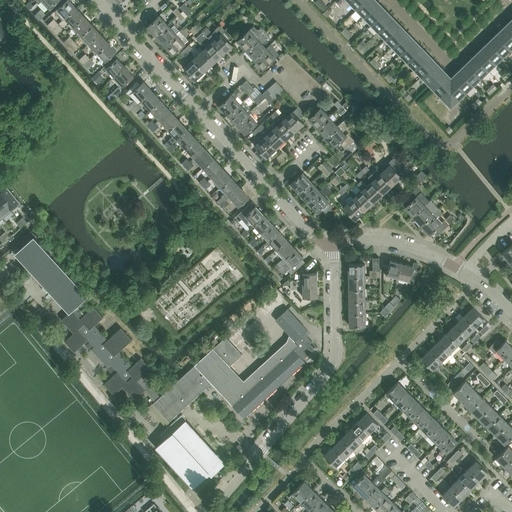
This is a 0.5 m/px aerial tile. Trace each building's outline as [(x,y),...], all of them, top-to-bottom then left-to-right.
[(38,2),(40,0),(48,9),(51,6),(57,0),(38,0),(37,1),(38,2)] [(57,0),(51,6),(48,9),(50,11),(61,0),(60,0),(57,0)] [(65,17),(76,8),(68,0),(66,0),(55,11),(63,19),(65,17)] [(317,0),(315,2),(323,11),(327,7),(320,0),(317,0)] [(511,0),(346,0),(428,85),(431,88),(450,108),(511,48),(511,0)] [(30,1),(25,5),(29,10),(33,5),(30,1)] [(185,4),(181,8),(188,16),(193,12),(185,4)] [(71,28),(73,26),(84,16),(76,8),(65,17),(70,22),(67,25),(71,28)] [(41,9),(35,15),(39,20),(46,14),(41,9)] [(177,16),(182,22),(186,19),(180,13),(177,16)] [(79,37),(81,34),(92,25),(84,16),(73,26),(78,31),(76,33),(79,37)] [(158,16),(147,26),(155,36),(166,26),(158,16)] [(58,24),(54,19),(48,26),(52,30),(58,24)] [(197,23),(193,27),(197,32),(202,28),(197,23)] [(63,29),(58,24),(52,30),(57,35),(63,29)] [(100,33),(92,25),(81,34),(89,43),(100,33)] [(169,29),(166,26),(155,36),(164,45),(180,31),(174,25),(169,29)] [(211,34),(207,37),(212,42),(223,54),(232,45),(227,39),(230,36),(224,30),(224,29),(220,25),(219,26),(219,25),(211,34)] [(254,25),(237,41),(245,50),(266,31),(261,26),(259,29),(257,29),(254,25)] [(206,36),(211,31),(206,26),(202,30),(203,32),(206,36)] [(197,32),(193,27),(189,30),(194,35),(197,32)] [(237,35),(232,29),(228,33),(233,38),(237,35)] [(175,35),(164,45),(172,55),(188,40),(180,31),(175,35)] [(269,35),(266,31),(245,50),(254,59),(266,48),(261,43),(269,35)] [(207,37),(206,36),(203,32),(198,36),(196,39),(200,44),(207,37)] [(108,42),(100,33),(89,43),(94,48),(92,50),(95,54),(97,52),(108,42)] [(74,41),(70,36),(63,42),(67,47),(74,41)] [(78,46),(74,41),(67,47),(72,52),(78,46)] [(97,52),(105,60),(116,51),(108,42),(97,52)] [(212,42),(202,50),(214,63),(223,54),(212,42)] [(189,54),(195,48),(192,45),(186,51),(189,54)] [(271,49),(268,46),(266,48),(254,59),(262,69),(275,58),(269,51),(271,49)] [(202,50),(193,59),(204,71),(214,63),(202,50)] [(291,55),(287,51),(278,61),(282,64),(291,55)] [(90,59),(85,54),(79,60),(83,65),(90,59)] [(286,68),(295,59),(291,55),(282,64),(286,68)] [(111,73),(109,75),(112,78),(125,67),(117,58),(106,67),(111,73)] [(94,63),(90,59),(83,65),(88,69),(94,63)] [(184,67),(195,80),(204,71),(193,59),(184,67)] [(290,72),(299,63),(295,59),(286,68),(290,72)] [(294,76),(303,67),(299,63),(290,72),(294,76)] [(112,78),(119,86),(111,93),(116,98),(124,90),(121,87),(133,76),(125,67),(112,78)] [(298,80),(307,71),(303,67),(294,76),(298,80)] [(302,84),(312,75),(307,71),(298,80),(302,84)] [(96,84),(103,78),(98,73),(92,79),(96,84)] [(307,88),(316,79),(312,75),(302,84),(307,88)] [(312,93),(321,83),(320,83),(316,79),(307,88),(312,93)] [(250,95),(255,90),(246,80),(241,85),(250,95)] [(143,81),(133,90),(142,100),(152,91),(143,81)] [(280,94),(284,90),(276,81),(271,85),(280,94)] [(316,97),(325,87),(321,83),(312,93),(316,97)] [(275,98),(280,94),(271,85),(267,89),(275,98)] [(316,97),(320,101),(329,92),(325,87),(316,97)] [(270,103),(275,98),(267,89),(262,94),(265,98),(270,103)] [(152,91),(142,100),(151,110),(161,101),(152,91)] [(260,92),(253,99),(258,105),(265,98),(262,94),(260,92)] [(219,105),(228,115),(239,105),(238,105),(240,103),(236,98),(237,97),(235,94),(231,94),(230,95),(219,105)] [(125,100),(129,105),(134,101),(129,96),(125,100)] [(161,101),(151,110),(160,119),(169,110),(161,101)] [(238,105),(239,105),(228,115),(236,124),(247,114),(251,110),(242,101),(240,103),(238,105)] [(338,109),(343,114),(346,111),(341,105),(338,109)] [(321,106),(308,118),(317,128),(330,116),(321,106)] [(284,113),(280,117),(283,119),(294,132),(304,123),(300,119),(304,116),(296,107),(287,116),(284,113)] [(169,129),(178,120),(169,110),(160,119),(169,129)] [(245,134),(256,123),(247,114),(236,124),(245,134)] [(325,137),(338,125),(330,116),(317,128),(325,137)] [(274,121),(270,124),(273,128),(275,130),(285,140),(294,132),(283,119),(277,124),(274,121)] [(187,130),(178,120),(169,129),(175,136),(166,144),(168,147),(173,143),(177,138),(177,139),(187,130)] [(348,126),(343,121),(338,125),(325,137),(334,147),(339,142),(345,148),(353,141),(347,134),(347,135),(342,129),(343,128),(344,130),(348,126)] [(369,135),(374,130),(368,123),(363,128),(369,135)] [(252,132),(255,136),(260,132),(257,128),(252,132)] [(273,128),(264,136),(266,138),(276,149),(285,140),(275,130),(273,128)] [(187,130),(177,139),(186,148),(196,139),(187,130)] [(258,149),(254,152),(261,160),(265,157),(266,157),(276,149),(266,138),(264,136),(255,145),(256,147),(258,149)] [(196,139),(186,148),(195,157),(204,149),(196,139)] [(370,155),(367,151),(371,147),(375,143),(373,141),(373,140),(369,144),(368,143),(363,148),(363,150),(365,152),(369,156),(370,155)] [(195,157),(196,159),(203,167),(213,158),(204,149),(195,157)] [(332,156),(327,160),(334,168),(339,164),(332,156)] [(213,158),(203,167),(212,177),(222,168),(213,158)] [(390,166),(382,174),(392,185),(401,176),(398,173),(403,168),(395,159),(392,162),(391,161),(390,161),(388,163),(390,166)] [(321,164),(318,167),(322,172),(329,165),(325,161),(322,164),(321,164)] [(330,173),(329,172),(332,169),(329,165),(322,172),(326,177),(330,173)] [(369,169),(366,165),(361,170),(364,174),(369,169)] [(221,187),(231,178),(222,168),(212,177),(221,187)] [(377,169),(368,177),(372,182),(383,194),(392,185),(382,174),(377,169)] [(423,171),(418,176),(422,180),(427,175),(425,173),(423,171)] [(301,173),(290,183),(299,193),(310,183),(301,173)] [(411,176),(413,178),(408,182),(413,188),(422,180),(418,176),(415,173),(411,176)] [(331,181),(335,185),(339,182),(338,181),(341,178),(337,174),(331,181)] [(207,181),(204,177),(199,182),(202,186),(207,181)] [(216,202),(220,205),(225,201),(225,200),(230,196),(240,187),(231,178),(221,187),(225,191),(221,196),(222,197),(216,202)] [(361,180),(357,184),(363,191),(373,202),(383,194),(372,182),(367,187),(361,180)] [(205,189),(210,184),(207,181),(202,186),(205,189)] [(319,192),(310,183),(299,193),(307,202),(319,192)] [(6,185),(0,190),(0,196),(12,211),(21,203),(6,185)] [(326,185),(319,192),(307,202),(316,212),(327,201),(324,197),(331,191),(326,185)] [(238,206),(248,197),(240,187),(230,196),(238,206)] [(338,191),(341,195),(346,190),(343,187),(338,191)] [(411,201),(404,207),(412,215),(424,204),(425,205),(429,201),(421,192),(417,188),(407,197),(411,201)] [(354,199),(364,210),(373,202),(363,191),(354,199)] [(348,205),(344,208),(355,219),(364,210),(354,199),(351,195),(345,201),(348,205)] [(0,196),(0,214),(3,218),(12,211),(0,196)] [(420,224),(432,213),(433,213),(439,208),(434,204),(431,199),(425,205),(424,204),(412,215),(420,224)] [(225,201),(220,205),(223,209),(228,204),(225,201)] [(248,205),(238,214),(249,227),(252,224),(253,224),(264,214),(256,205),(251,209),(248,205)] [(439,208),(433,213),(432,213),(420,224),(429,234),(434,230),(437,234),(448,224),(444,220),(441,222),(437,218),(442,212),(439,208)] [(21,213),(17,217),(21,222),(25,218),(21,213)] [(264,214),(253,224),(260,232),(271,222),(264,214)] [(450,214),(445,219),(449,223),(454,218),(450,214)] [(271,222),(260,232),(268,241),(279,231),(271,222)] [(268,241),(266,243),(268,246),(271,244),(276,249),(287,239),(279,231),(268,241)] [(88,295),(33,235),(14,253),(44,285),(42,287),(46,292),(48,290),(59,301),(69,312),(61,319),(73,333),(64,341),(74,352),(87,339),(90,342),(88,344),(92,348),(91,349),(107,367),(108,366),(112,370),(114,368),(117,371),(103,383),(114,394),(122,386),(134,400),(144,391),(148,395),(154,401),(152,403),(165,418),(168,421),(172,418),(215,378),(225,390),(222,393),(223,395),(225,397),(229,393),(233,399),(229,402),(243,417),(267,396),(304,362),(302,360),(315,348),(316,347),(314,346),(302,333),(306,330),(287,309),(276,319),(290,335),(287,342),(243,382),(229,367),(237,358),(242,354),(226,336),(221,340),(160,396),(142,377),(150,369),(140,357),(131,365),(118,352),(131,339),(120,327),(107,339),(94,325),(103,317),(93,306),(84,314),(76,306),(88,295)] [(287,239),(276,249),(284,257),(294,247),(287,239)] [(511,244),(501,253),(509,262),(511,260),(511,244)] [(284,257),(277,264),(280,267),(283,264),(291,273),(291,274),(305,262),(301,258),(303,256),(294,247),(284,257)] [(386,274),(398,277),(401,263),(390,260),(388,266),(383,265),(383,273),(386,274)] [(412,271),(413,266),(401,263),(398,277),(409,281),(409,283),(413,284),(417,272),(412,271)] [(364,264),(348,264),(348,276),(364,276),(364,264)] [(317,284),(317,273),(302,273),(302,280),(296,280),(296,281),(290,281),(290,285),(296,285),(303,285),(317,284)] [(348,289),(364,288),(364,276),(348,276),(348,289)] [(303,285),(303,297),(317,297),(317,284),(303,285)] [(364,300),(364,288),(348,289),(348,301),(364,300)] [(144,293),(137,300),(142,306),(150,300),(144,293)] [(364,312),(364,300),(348,301),(349,313),(364,312)] [(389,302),(385,307),(390,311),(394,306),(389,302)] [(385,307),(380,312),(385,317),(390,311),(385,307)] [(467,335),(484,318),(473,307),(455,324),(467,335)] [(370,331),(370,324),(365,324),(364,312),(349,313),(349,325),(357,325),(357,332),(370,331)] [(231,319),(224,326),(230,332),(237,325),(231,319)] [(467,335),(455,324),(438,341),(450,352),(467,335)] [(486,325),(479,332),(482,335),(489,328),(486,325)] [(481,336),(478,333),(471,340),(474,343),(481,336)] [(462,348),(466,351),(472,345),(468,340),(466,342),(467,343),(462,348)] [(493,352),(495,350),(504,359),(511,351),(511,346),(505,340),(501,345),(496,340),(489,348),(493,352)] [(421,358),(432,370),(450,352),(438,341),(421,358)] [(474,366),(470,362),(464,367),(468,371),(474,366)] [(491,371),(483,362),(479,366),(487,375),(491,371)] [(460,379),(465,374),(461,370),(456,375),(460,379)] [(496,376),(491,371),(487,375),(492,380),(496,376)] [(480,372),(476,376),(481,381),(485,377),(480,372)] [(460,379),(456,375),(450,381),(454,385),(460,379)] [(486,386),(490,382),(485,377),(481,381),(486,386)] [(465,380),(453,392),(462,401),(474,389),(465,380)] [(397,382),(386,393),(395,402),(406,390),(397,382)] [(505,383),(500,387),(505,392),(509,388),(505,383)] [(470,409),(482,397),(474,389),(462,401),(470,409)] [(497,389),(493,393),(498,398),(502,394),(497,389)] [(406,390),(395,402),(403,410),(415,399),(406,390)] [(503,403),(507,399),(502,394),(498,398),(503,403)] [(479,418),(491,406),(482,397),(470,409),(479,418)] [(415,399),(403,410),(412,419),(423,407),(415,399)] [(487,426),(499,414),(491,406),(479,418),(487,426)] [(423,407),(412,419),(420,427),(432,416),(423,407)] [(377,410),(373,413),(378,418),(382,415),(377,410)] [(367,412),(358,421),(369,432),(378,424),(367,412)] [(183,422),(182,422),(185,418),(181,414),(160,434),(165,439),(156,447),(192,487),(220,461),(183,422)] [(496,435),(508,423),(499,414),(487,426),(496,435)] [(383,423),(386,419),(382,415),(378,418),(383,423)] [(432,416),(420,427),(429,436),(440,424),(432,416)] [(358,421),(350,429),(361,441),(369,432),(358,421)] [(505,444),(511,436),(511,427),(508,423),(496,435),(505,444)] [(429,436),(432,439),(437,444),(449,433),(440,424),(429,436)] [(394,426),(390,430),(395,435),(399,431),(394,426)] [(350,429),(341,438),(352,449),(361,441),(350,429)] [(401,441),(404,437),(399,431),(395,435),(401,441)] [(382,438),(385,442),(391,436),(387,432),(382,438)] [(446,453),(457,442),(449,433),(437,444),(446,453)] [(341,438),(332,447),(344,458),(352,449),(341,438)] [(411,443),(407,447),(412,452),(416,448),(411,443)] [(239,444),(232,450),(237,456),(244,450),(239,444)] [(374,453),(379,448),(375,444),(370,449),(374,453)] [(511,449),(508,446),(496,457),(504,466),(511,458),(511,449)] [(332,447),(324,455),(335,467),(344,458),(332,447)] [(417,457),(421,454),(416,448),(412,452),(417,457)] [(370,449),(364,455),(368,459),(374,453),(370,449)] [(448,460),(452,463),(456,458),(453,455),(448,460)] [(372,471),(377,476),(372,482),(376,486),(391,471),(376,456),(372,460),(377,465),(372,471)] [(433,466),(428,460),(424,464),(429,470),(433,466)] [(487,472),(476,460),(467,469),(479,480),(487,472)] [(362,465),(358,461),(352,467),(356,471),(362,465)] [(351,476),(356,471),(352,467),(347,472),(351,476)] [(445,470),(441,467),(436,472),(440,476),(445,470)] [(459,478),(470,489),(479,480),(467,469),(459,478)] [(436,472),(431,477),(435,481),(440,476),(436,472)] [(376,486),(372,482),(364,474),(358,480),(353,485),(365,497),(376,486)] [(395,474),(391,478),(397,483),(400,480),(395,474)] [(450,486),(462,498),(470,489),(459,478),(450,486)] [(401,488),(405,484),(400,480),(397,483),(401,488)] [(304,481),(288,496),(297,505),(312,489),(304,481)] [(381,490),(376,486),(365,497),(374,506),(385,495),(390,490),(385,486),(381,490)] [(450,486),(442,495),(453,506),(462,498),(450,486)] [(297,505),(301,501),(309,510),(321,498),(312,489),(297,505)] [(408,495),(413,500),(417,496),(412,491),(408,495)] [(374,506),(379,511),(385,511),(394,503),(385,495),(374,506)] [(323,511),(330,506),(321,498),(309,510),(311,511),(323,511)] [(421,501),(413,509),(415,511),(419,511),(426,505),(421,501)] [(154,503),(144,511),(143,511),(162,511),(158,507),(157,507),(154,503)] [(385,511),(401,511),(402,511),(394,503),(385,511)]
